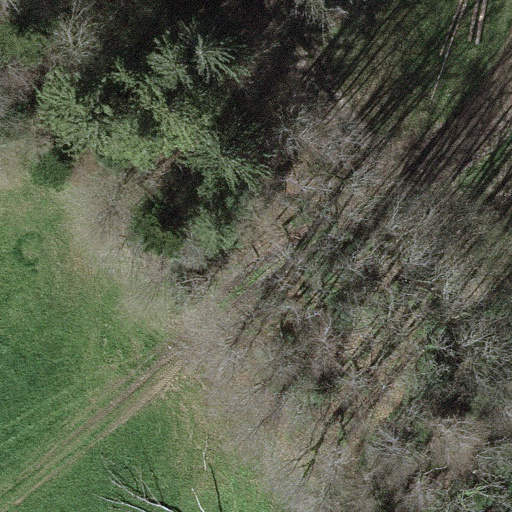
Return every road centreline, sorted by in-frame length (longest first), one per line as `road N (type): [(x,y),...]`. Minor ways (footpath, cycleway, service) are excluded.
road 1 (track): [(0,505),(268,269),(422,172)]
road 2 (track): [(283,0),(359,127),(422,172)]
